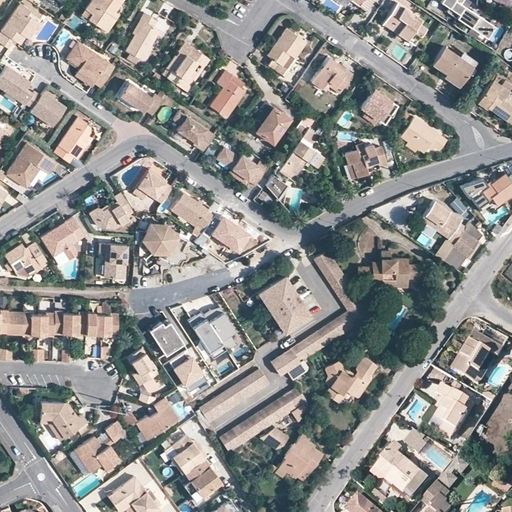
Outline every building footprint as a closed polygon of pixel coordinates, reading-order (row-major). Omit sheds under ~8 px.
[(90,0),(81,14),(105,30),(117,13),(113,10),(119,0),(90,0)] [(364,9),(370,0),(360,0),(357,4),(364,9)] [(438,0),(437,3),(442,6),(440,9),(478,34),(480,30),(488,35),(493,27),(476,15),(474,18),(470,15),(472,13),(459,4),(461,0),(438,0)] [(26,8),(17,2),(0,26),(0,44),(5,47),(9,41),(11,38),(14,40),(17,42),(22,35),(26,29),(30,31),(36,21),(23,12),(26,8)] [(381,23),(399,36),(411,44),(413,45),(424,28),(417,23),(419,19),(395,2),(381,23)] [(139,18),(143,21),(135,35),(133,34),(124,50),(142,59),(158,29),(152,26),(156,19),(142,12),(139,18)] [(143,21),(139,18),(131,32),(133,34),(135,35),(143,21)] [(39,23),(36,21),(30,31),(32,33),(39,23)] [(293,57),(305,41),(285,27),(266,54),(278,63),(274,69),(287,78),(290,72),(289,70),(281,65),(288,54),(293,57)] [(480,30),(478,34),(485,39),(488,35),(480,30)] [(409,48),(411,44),(399,36),(396,40),(409,48)] [(77,65),(83,69),(81,71),(92,79),(91,81),(98,86),(111,65),(74,41),(64,56),(77,65)] [(194,70),(191,68),(195,62),(202,66),(207,58),(182,41),(159,73),(174,83),(178,78),(185,83),(194,70)] [(459,82),(471,66),(449,50),(442,45),(430,63),(444,72),(459,82)] [(471,66),(475,60),(453,45),(449,50),(471,66)] [(293,57),(288,54),(281,65),(289,70),(296,59),(293,57)] [(339,89),(350,73),(326,56),(310,80),(320,87),(325,79),(339,89)] [(195,62),(191,68),(194,70),(185,83),(178,78),(174,83),(185,90),(202,66),(195,62)] [(77,65),(72,72),(89,84),(91,81),(92,79),(81,71),(83,69),(77,65)] [(4,66),(0,71),(0,90),(22,106),(23,104),(29,93),(23,89),(28,81),(4,66)] [(243,90),(239,88),(227,79),(230,74),(224,69),(215,82),(221,86),(209,105),(226,116),(243,90)] [(444,72),(442,75),(457,86),(459,82),(444,72)] [(239,87),(242,83),(230,74),(227,79),(239,88),(239,87)] [(511,86),(498,78),(495,83),(494,85),(488,81),(474,101),(483,107),(484,105),(511,124),(511,123),(511,86)] [(324,90),(327,86),(337,93),(339,89),(325,79),(320,87),(324,90)] [(150,92),(147,96),(126,81),(117,94),(126,101),(127,99),(131,101),(130,103),(141,110),(142,109),(149,113),(159,98),(150,92)] [(382,123),(395,104),(371,87),(358,106),(364,110),(376,119),(382,123)] [(59,103),(56,103),(53,101),(54,99),(41,91),(38,95),(31,91),(29,93),(23,104),(30,108),(27,112),(38,119),(50,127),(64,106),(59,103)] [(287,118),(271,107),(255,130),(271,141),(287,118)] [(200,149),(210,133),(174,110),(168,119),(175,124),(173,128),(180,133),(181,131),(182,131),(186,134),(185,135),(192,140),(190,143),(200,149)] [(364,110),(360,115),(373,123),(376,119),(364,110)] [(83,145),(81,143),(83,140),(85,141),(91,132),(92,124),(77,115),(53,151),(67,161),(71,155),(75,157),(83,145)] [(439,147),(444,139),(412,116),(399,135),(406,140),(406,139),(416,146),(422,151),(429,140),(439,147)] [(235,128),(227,122),(221,131),(229,136),(235,128)] [(317,136),(305,128),(278,165),(276,169),(287,176),(291,179),(304,160),(315,168),(323,157),(309,148),(317,136)] [(406,140),(403,144),(413,151),(416,146),(406,139),(406,140)] [(379,145),(371,148),(369,143),(362,146),(360,142),(353,144),(354,148),(341,153),(344,162),(348,161),(354,175),(365,171),(363,164),(375,160),(377,167),(385,164),(379,145)] [(35,148),(26,143),(5,174),(25,187),(28,184),(38,168),(45,172),(49,168),(50,168),(55,162),(39,151),(37,154),(33,151),(35,148)] [(215,156),(230,166),(238,172),(235,176),(243,181),(246,177),(253,182),(261,169),(239,153),(236,157),(221,146),(215,156)] [(377,167),(375,160),(363,164),(365,171),(377,167)] [(348,161),(344,162),(349,176),(354,175),(348,161)] [(230,166),(227,170),(235,176),(238,172),(230,166)] [(277,198),(287,184),(284,182),(287,176),(276,169),(272,166),(269,171),(271,174),(269,176),(267,174),(261,184),(277,198)] [(170,186),(163,181),(154,176),(156,173),(146,167),(135,184),(145,191),(159,201),(170,186)] [(493,200),(498,207),(511,196),(511,183),(505,173),(487,184),(483,180),(461,187),(470,199),(472,198),(480,209),(493,200)] [(135,184),(130,190),(140,197),(145,191),(135,184)] [(204,209),(204,207),(194,199),(180,190),(167,209),(191,225),(194,221),(201,226),(210,213),(204,209)] [(115,201),(108,206),(100,210),(98,208),(94,206),(87,211),(95,225),(102,226),(104,225),(111,228),(126,218),(124,214),(131,211),(118,191),(112,196),(115,201)] [(196,197),(194,199),(204,207),(207,204),(196,197)] [(446,239),(452,243),(462,229),(462,228),(464,225),(458,221),(460,218),(432,199),(420,217),(447,236),(446,239)] [(455,199),(451,203),(461,214),(465,210),(455,199)] [(204,235),(207,231),(232,249),(245,230),(220,213),(217,217),(210,213),(201,226),(198,231),(204,235)] [(62,220),(63,223),(55,228),(53,226),(40,235),(52,254),(62,248),(68,257),(73,253),(75,247),(72,242),(82,234),(70,214),(62,220)] [(53,226),(55,228),(63,223),(62,220),(53,226)] [(464,225),(462,228),(462,229),(452,243),(450,245),(441,259),(455,268),(464,254),(466,255),(477,238),(476,238),(480,232),(468,220),(464,225)] [(184,239),(178,236),(170,230),(164,222),(145,221),(141,227),(133,227),(132,255),(144,266),(154,261),(162,265),(165,261),(171,264),(176,257),(180,258),(182,257),(183,255),(183,253),(182,250),(185,245),(182,243),(184,239)] [(466,255),(468,257),(479,240),(477,238),(466,255)] [(26,245),(28,248),(24,251),(22,248),(19,243),(2,254),(6,262),(3,264),(7,270),(10,268),(13,272),(23,265),(28,274),(41,266),(40,265),(47,261),(33,241),(26,245)] [(100,277),(120,278),(122,243),(95,242),(95,252),(100,253),(100,255),(106,256),(105,261),(100,261),(100,277)] [(335,260),(327,249),(314,257),(349,310),(271,359),(280,373),(286,369),(316,350),(371,314),(356,292),(335,260)] [(378,252),(378,262),(378,268),(369,268),(359,268),(359,278),(369,277),(370,283),(378,283),(379,286),(393,286),(393,281),(405,280),(405,277),(415,277),(415,262),(404,263),(404,257),(387,258),(387,251),(378,252)] [(310,314),(285,274),(262,288),(271,301),(279,314),(288,328),(310,314)] [(271,301),(262,288),(259,290),(267,304),(271,301)] [(279,314),(271,301),(267,304),(276,317),(279,314)] [(69,314),(61,314),(61,311),(53,311),(53,314),(45,314),(45,315),(37,315),(30,315),(30,313),(21,313),(21,316),(15,315),(15,313),(6,313),(6,310),(0,309),(0,332),(5,333),(5,336),(18,336),(18,333),(21,334),(21,336),(33,336),(33,333),(37,333),(40,333),(40,336),(53,336),(53,333),(65,334),(65,331),(69,332),(71,332),(72,334),(84,334),(98,334),(98,332),(101,332),(104,332),(104,335),(117,334),(117,311),(108,311),(108,315),(101,314),(94,314),(94,311),(85,311),(76,311),(76,314),(69,314)] [(288,328),(279,314),(276,317),(284,330),(288,328)] [(503,349),(473,332),(451,368),(473,381),(490,353),(495,356),(497,357),(503,349)] [(151,377),(158,373),(141,347),(126,357),(134,370),(143,382),(145,381),(151,377)] [(495,356),(490,353),(473,381),(477,384),(495,356)] [(374,364),(362,356),(356,365),(355,367),(355,370),(354,373),(352,374),(350,372),(349,375),(340,369),(342,366),(339,359),(325,366),(325,369),(328,375),(324,383),(329,385),(340,392),(343,387),(346,389),(356,395),(368,377),(368,373),(374,364)] [(308,367),(302,359),(286,369),(292,378),(296,375),(308,367)] [(260,366),(199,407),(209,421),(269,380),(260,366)] [(349,375),(350,372),(342,366),(340,369),(349,375)] [(140,385),(143,382),(134,370),(131,372),(140,385)] [(151,377),(145,381),(143,382),(148,390),(151,391),(158,387),(151,377)] [(440,429),(452,436),(472,402),(441,384),(441,383),(435,393),(441,396),(445,399),(440,408),(434,417),(443,422),(440,429)] [(297,386),(219,437),(228,451),(306,399),(297,385),(297,386)] [(343,387),(340,392),(329,385),(324,392),(338,402),(346,389),(343,387)] [(172,400),(179,395),(173,388),(166,393),(172,400)] [(152,404),(154,397),(139,392),(137,399),(152,404)] [(445,399),(441,396),(436,405),(440,408),(445,399)] [(147,430),(152,437),(178,419),(163,397),(159,399),(152,404),(156,410),(158,412),(149,419),(147,417),(135,425),(141,434),(147,430)] [(69,406),(65,409),(61,403),(34,402),(34,415),(38,415),(38,417),(50,418),(64,438),(86,423),(80,415),(77,417),(70,408),(69,406)] [(147,417),(149,419),(158,412),(156,410),(147,417)] [(38,423),(46,423),(58,441),(64,438),(50,418),(38,417),(38,423)] [(115,440),(124,435),(114,422),(106,427),(111,435),(115,440)] [(286,437),(288,434),(275,426),(260,436),(278,448),(279,447),(286,437)] [(440,429),(438,432),(450,439),(452,436),(440,429)] [(147,430),(141,434),(147,442),(152,437),(147,430)] [(417,446),(424,435),(415,430),(409,441),(417,446)] [(287,468),(295,474),(298,470),(306,474),(313,464),(308,461),(311,457),(315,460),(320,453),(312,447),(313,444),(306,440),(308,437),(300,432),(295,439),(293,438),(291,440),(285,450),(284,452),(285,453),(278,465),(285,470),(287,468)] [(220,482),(213,472),(202,457),(197,450),(185,434),(171,445),(176,453),(173,456),(184,471),(189,468),(195,476),(188,481),(183,485),(195,501),(200,497),(220,482)] [(109,443),(103,447),(99,442),(94,435),(79,445),(84,453),(80,455),(91,471),(101,463),(104,467),(105,466),(108,470),(112,467),(110,463),(119,457),(109,444),(109,443)] [(99,442),(103,447),(109,443),(109,444),(115,440),(111,435),(99,442)] [(423,449),(429,438),(424,435),(417,446),(423,449)] [(279,447),(285,450),(291,440),(286,437),(279,447)] [(388,483),(391,483),(408,498),(411,494),(425,477),(415,468),(411,469),(407,465),(409,463),(394,451),(398,446),(391,439),(378,456),(379,457),(372,465),(384,474),(381,477),(388,483)] [(205,455),(194,440),(191,442),(197,450),(202,457),(205,455)] [(79,445),(75,447),(80,455),(84,453),(79,445)] [(213,472),(216,470),(205,455),(202,457),(213,472)] [(459,474),(461,475),(469,463),(457,455),(440,479),(450,487),(459,474)] [(181,473),(184,471),(173,456),(170,458),(181,473)] [(287,468),(285,470),(278,465),(274,470),(291,482),(295,474),(287,468)] [(372,465),(367,471),(377,478),(381,477),(384,474),(372,465)] [(298,470),(295,474),(303,478),(306,474),(298,470)] [(122,507),(129,501),(136,511),(160,511),(156,505),(146,491),(133,476),(111,492),(122,507)] [(425,477),(411,494),(419,501),(421,499),(434,483),(425,477)] [(506,494),(511,487),(496,478),(492,485),(506,494)] [(446,511),(450,508),(444,504),(446,501),(444,498),(448,492),(436,481),(434,483),(421,499),(431,507),(426,511),(446,511)] [(156,505),(160,503),(149,489),(146,491),(156,505)] [(111,492),(106,495),(117,510),(122,507),(111,492)] [(380,511),(359,493),(345,508),(349,511),(380,511)] [(229,499),(209,511),(235,511),(237,511),(229,499)] [(182,511),(187,511),(189,511),(187,503),(180,505),(182,511)]
